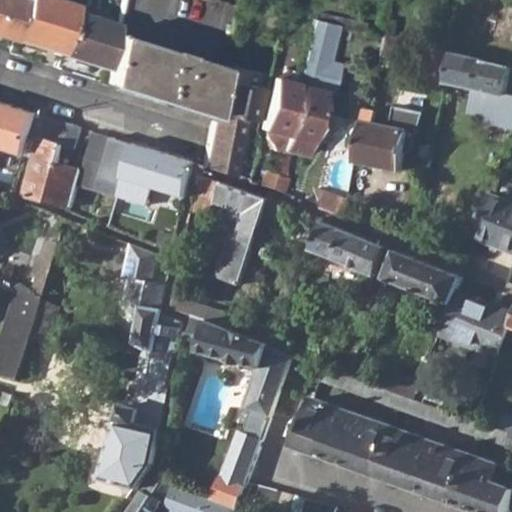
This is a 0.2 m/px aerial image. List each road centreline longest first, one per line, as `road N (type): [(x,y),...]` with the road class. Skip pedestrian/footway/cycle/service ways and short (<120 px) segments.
road 1 (residential): [(196,170),(511,291)]
road 2 (residential): [(0,74),(201,136)]
